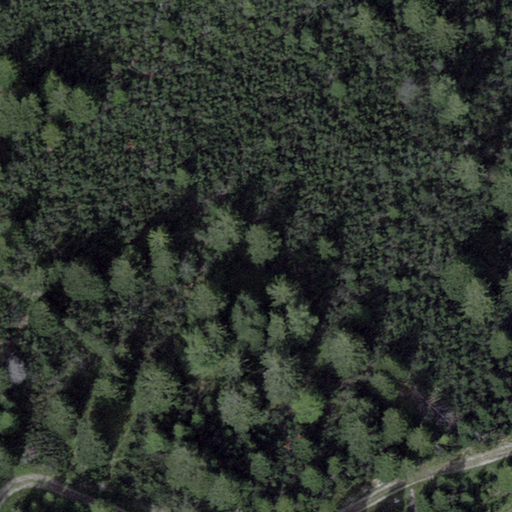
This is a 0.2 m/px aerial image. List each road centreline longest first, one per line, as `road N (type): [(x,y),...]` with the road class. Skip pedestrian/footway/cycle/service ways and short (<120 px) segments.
road 1 (track): [(511,448),(349,511)]
road 2 (track): [(116,511),(32,478),(0,496)]
